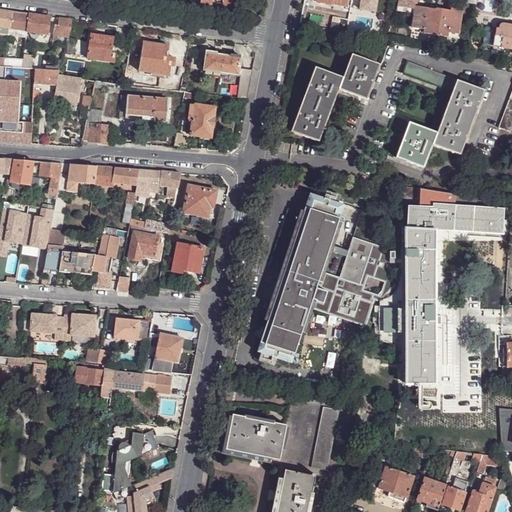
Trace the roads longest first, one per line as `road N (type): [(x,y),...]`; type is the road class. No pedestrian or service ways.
road 1 (residential): [(2,0),(275,38)]
road 2 (residential): [(0,149),(249,167)]
road 3 (residential): [(0,292),(221,308)]
road 4 (residential): [(221,308),(182,511)]
road 5 (residential): [(249,167),(221,308)]
road 6 (residential): [(275,38),(249,167)]
